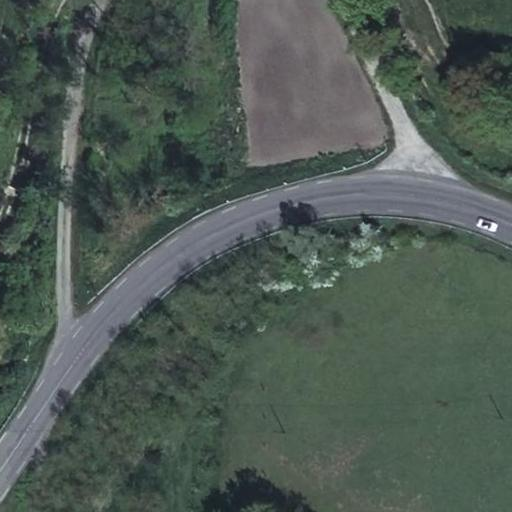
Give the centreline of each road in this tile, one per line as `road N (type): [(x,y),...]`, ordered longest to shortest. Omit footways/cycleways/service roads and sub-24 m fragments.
road 1 (secondary): [(0,474),(64,370),(106,320),(171,257),(218,228),(323,193),(449,198),(511,222)]
road 2 (track): [(64,370),(61,219),(76,62),(106,0)]
road 3 (track): [(350,0),(449,198)]
